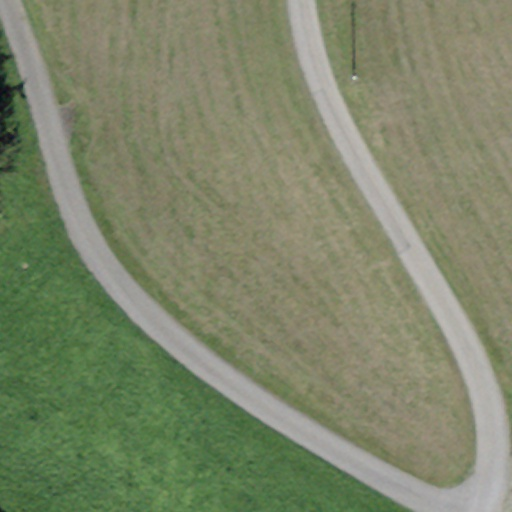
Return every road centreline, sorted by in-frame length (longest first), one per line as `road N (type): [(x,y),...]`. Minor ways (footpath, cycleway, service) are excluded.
road 1 (track): [(14,0),(85,236),(130,305),(217,379),(400,491),(459,511)]
road 2 (track): [(472,511),(496,452),(482,366),(341,119),(310,0)]
